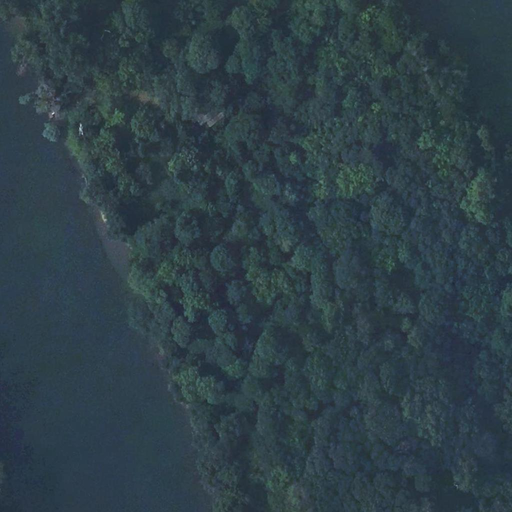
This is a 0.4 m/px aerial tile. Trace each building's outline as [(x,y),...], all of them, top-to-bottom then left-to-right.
[(255,0),(253,2),(261,9),(269,0),(255,0)] [(214,64),(206,70),(215,80),(222,74),(214,64)] [(212,97),(193,113),(201,124),(206,121),(211,127),(225,115),(212,97)] [(463,185),(447,158),(435,165),(451,192),(463,185)] [(500,249),(478,207),(466,213),(489,255),(500,249)] [(443,272),(439,266),(427,272),(431,278),(443,272)]
